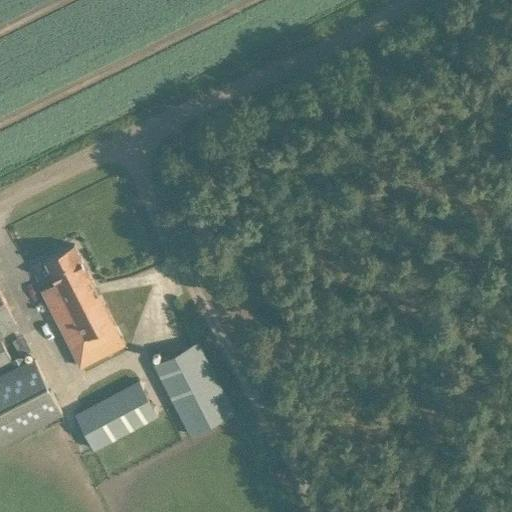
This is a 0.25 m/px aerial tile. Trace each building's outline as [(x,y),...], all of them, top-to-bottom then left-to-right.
[(57,281),(41,289),(81,367),(126,344),(75,243),(45,258),(57,281)] [(0,364),(12,359),(0,336),(0,330),(17,322),(0,288),(0,364)] [(191,434),(233,412),(234,411),(198,340),(154,364),(191,434)] [(21,355),(21,356),(12,360),(15,367),(24,362),(21,355)] [(0,445),(64,414),(35,356),(24,362),(15,367),(0,374),(0,445)] [(75,412),(94,448),(95,449),(158,415),(139,379),(75,412)]
